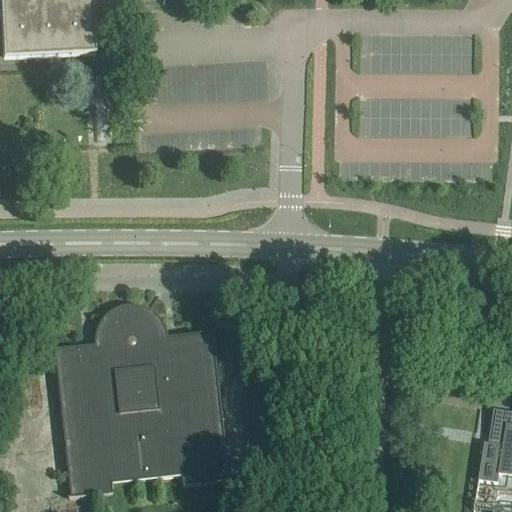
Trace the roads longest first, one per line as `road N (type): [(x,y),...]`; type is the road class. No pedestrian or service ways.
road 1 (unclassified): [(293,248),(293,42),(322,21),(488,23),(505,0)]
road 2 (tertiary): [(0,248),(293,248)]
road 3 (unclassified): [(378,511),(373,443),(382,252)]
road 4 (tertiary): [(511,264),(382,252)]
